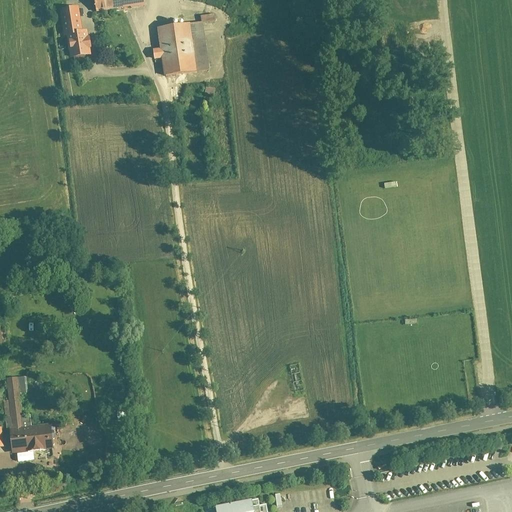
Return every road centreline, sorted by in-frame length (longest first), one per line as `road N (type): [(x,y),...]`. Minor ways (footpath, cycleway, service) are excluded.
road 1 (tertiary): [(48,511),(511,419)]
road 2 (track): [(448,0),(494,385),(491,423)]
